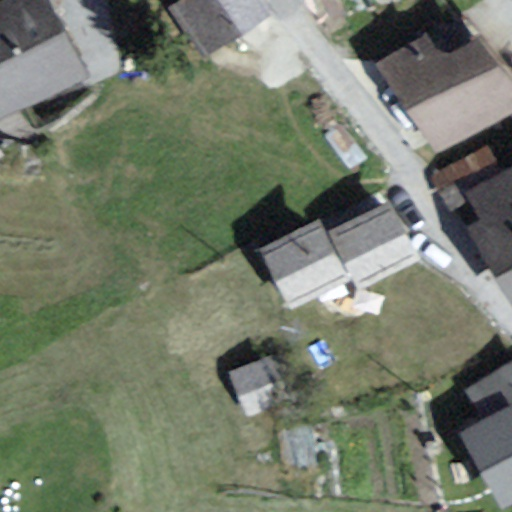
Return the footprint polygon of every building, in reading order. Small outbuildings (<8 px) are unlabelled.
[(62,0),(8,0),(0,4),(0,126),(100,79),(62,0)] [(511,48),(495,15),(397,65),(440,147),(511,109),(511,48)] [(511,179),(473,200),(511,274),(511,179)] [(405,204),(339,230),(361,285),(427,259),(405,204)] [(328,222),(266,249),(293,308),(355,281),(328,222)] [(283,361),(235,376),(250,424),(298,408),(283,361)] [(511,365),(472,390),(511,453),(511,365)]
